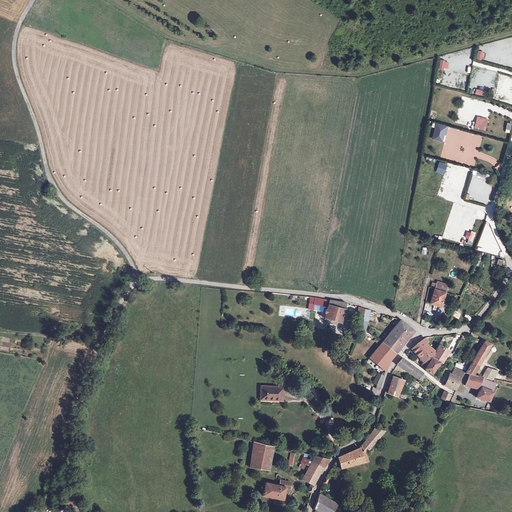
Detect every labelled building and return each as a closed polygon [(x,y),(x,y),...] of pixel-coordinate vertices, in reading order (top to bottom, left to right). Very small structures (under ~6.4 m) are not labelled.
[(440,60),(439,69),(448,70),(449,61),(440,60)] [(466,75),(468,68),(460,66),(458,74),(466,75)] [(474,128),(486,131),(489,121),(482,120),(476,119),(474,128)] [(436,128),(433,139),(444,142),(448,126),(433,122),(432,127),(436,128)] [(436,172),(444,175),(448,164),(439,162),(436,172)] [(466,182),(469,168),(448,163),(447,167),(451,168),(450,172),(455,173),(454,177),(450,176),(450,178),(455,179),(466,182)] [(468,244),(473,245),(476,232),(471,231),(468,244)] [(436,282),(431,302),(443,305),(448,286),(436,282)] [(315,306),(329,308),(331,302),(316,299),(315,306)] [(331,302),(329,308),(328,311),(327,310),(325,314),(327,314),(326,319),(342,324),(346,310),(345,310),(346,305),(331,302)] [(360,330),(366,333),(371,311),(364,309),(360,330)] [(455,310),(453,316),(460,319),(462,313),(455,310)] [(401,321),(383,343),(396,353),(414,331),(401,321)] [(427,354),(431,357),(435,351),(425,344),(427,341),(424,339),(417,344),(427,354)] [(479,368),(480,367),(492,346),(483,340),(480,345),(483,346),(466,374),(470,375),(475,376),(479,368)] [(371,358),(386,371),(389,360),(396,353),(383,343),(371,358)] [(418,365),(425,369),(431,357),(427,354),(417,344),(411,349),(423,362),(422,363),(420,362),(418,365)] [(435,351),(431,357),(425,369),(434,378),(431,374),(447,350),(439,344),(435,351)] [(398,365),(419,379),(422,374),(403,359),(398,365)] [(456,368),(453,376),(461,379),(463,374),(464,372),(456,368)] [(489,369),(484,378),(492,380),(496,373),(489,369)] [(376,384),(380,386),(384,375),(379,373),(376,384)] [(461,379),(453,376),(450,375),(446,385),(457,390),(461,379)] [(473,388),(477,377),(475,376),(470,375),(465,387),(473,388)] [(483,378),(477,377),(473,388),(479,389),(483,378)] [(404,382),(394,378),(388,393),(397,397),(404,382)] [(490,392),(493,386),(488,383),(485,389),(481,388),(477,398),(489,402),(493,392),(490,392)] [(284,389),(263,388),(262,399),(274,400),(274,402),(283,402),(284,389)] [(451,395),(445,392),(441,399),(448,402),(451,395)] [(363,453),(359,448),(339,459),(342,470),(368,463),(366,454),(385,432),(375,428),(361,448),(365,452),(363,453)] [(269,471),(273,447),(254,443),(250,468),(269,471)] [(312,462),(324,468),(330,460),(315,457),(312,462)] [(298,471),(305,475),(312,462),(305,458),(298,471)] [(312,462),(305,475),(303,480),(314,486),(322,471),(324,468),(312,462)] [(279,487),(266,484),(264,497),(283,501),(286,489),(290,490),(292,484),(280,481),(279,487)] [(318,511),(343,511),(344,510),(320,496),(315,510),(318,511)]
